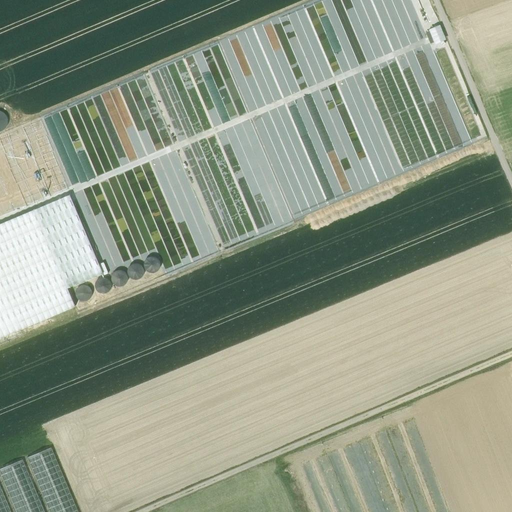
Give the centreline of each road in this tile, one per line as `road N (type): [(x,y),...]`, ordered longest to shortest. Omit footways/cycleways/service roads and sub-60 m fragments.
road 1 (track): [(137,511),(511,352)]
road 2 (track): [(437,0),(511,177)]
